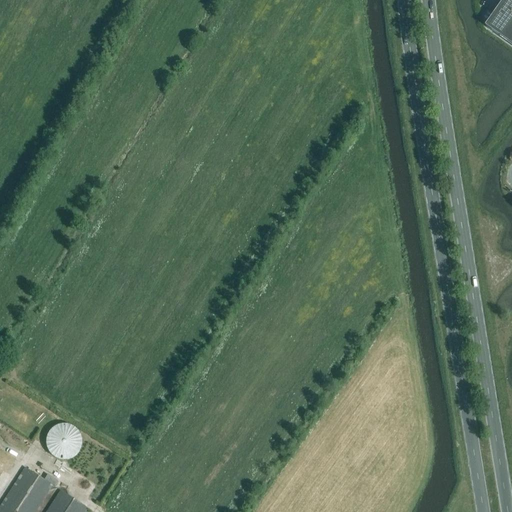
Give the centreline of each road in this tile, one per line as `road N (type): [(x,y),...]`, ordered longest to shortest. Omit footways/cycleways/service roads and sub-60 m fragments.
road 1 (primary): [(404,0),(483,511)]
road 2 (primary): [(507,511),(428,0)]
